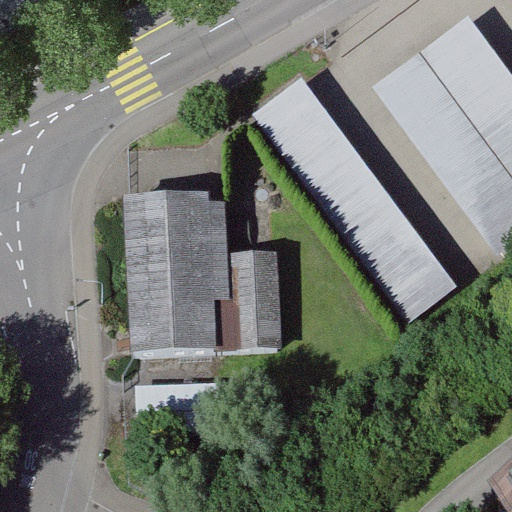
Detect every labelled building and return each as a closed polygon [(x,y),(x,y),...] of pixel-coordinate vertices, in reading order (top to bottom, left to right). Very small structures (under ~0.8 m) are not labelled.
[(511,78),(480,34),(381,106),(502,273),(511,266),(511,78)] [(314,94),(260,132),(410,343),(464,304),(314,94)] [(239,209),(130,214),(138,375),(292,367),(287,267),(242,269),(239,209)] [(225,392),(139,393),(140,444),(225,443),(225,392)] [(511,511),(511,490),(485,510),(486,511),(511,511)]
